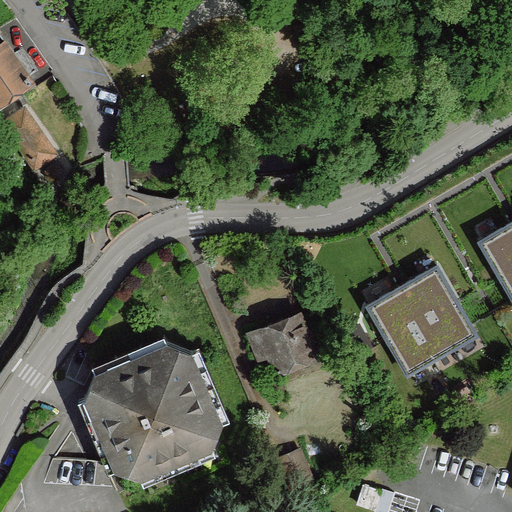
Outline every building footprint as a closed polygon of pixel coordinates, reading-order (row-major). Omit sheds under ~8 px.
[(0,100),(31,79),(5,41),(0,44),(0,100)] [(25,111),(8,123),(36,163),(53,152),(25,111)] [(511,224),(482,241),(509,288),(511,293),(511,224)] [(438,267),(370,305),(408,373),(476,335),(465,314),(438,267)] [(302,316),(259,334),(266,358),(273,355),(281,374),(320,359),(302,316)] [(97,374),(104,391),(176,361),(169,342),(97,374)] [(176,361),(104,391),(86,399),(116,471),(134,463),(141,479),(213,449),(207,433),(225,426),(194,353),(176,361)] [(289,454),(278,458),(291,489),(313,480),(301,449),(289,454)] [(394,492),(363,482),(357,502),(388,511),(394,492)]
